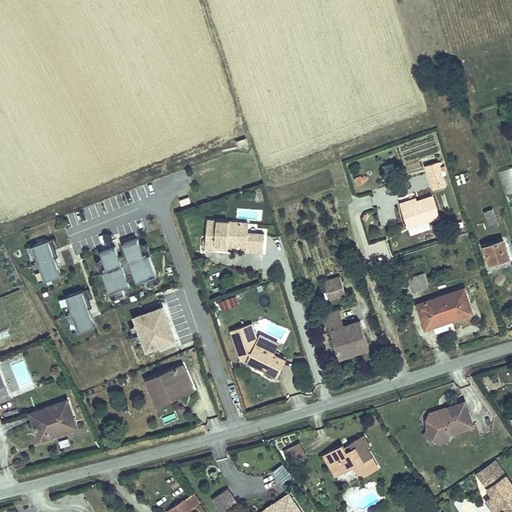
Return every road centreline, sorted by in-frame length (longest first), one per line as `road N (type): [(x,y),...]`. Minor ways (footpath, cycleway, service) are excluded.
road 1 (residential): [(0,492),(511,347)]
road 2 (unknown): [(289,267),(324,363),(329,404)]
